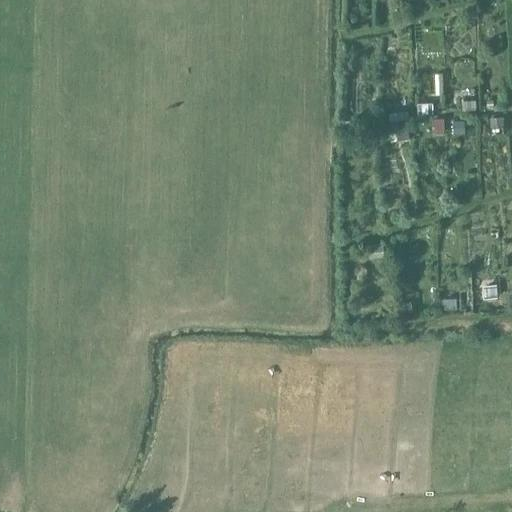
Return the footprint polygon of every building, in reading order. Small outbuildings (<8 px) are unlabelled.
[(476,101),(463,101),(463,109),(476,109),(476,101)] [(433,103),(418,104),(418,115),(433,115),(433,103)] [(356,121),(346,123),(348,131),(358,129),(356,121)] [(464,122),(454,122),(454,134),(464,134),(464,122)] [(409,129),(396,131),(398,140),(410,139),(409,129)] [(372,141),(361,143),(361,150),(372,148),(372,141)] [(370,244),(371,258),(388,256),(386,242),(370,244)] [(498,287),(487,287),(487,299),(498,298),(498,287)] [(457,300),(445,300),(445,311),(457,311),(457,300)] [(411,303),(401,304),(402,315),(413,313),(411,303)]
